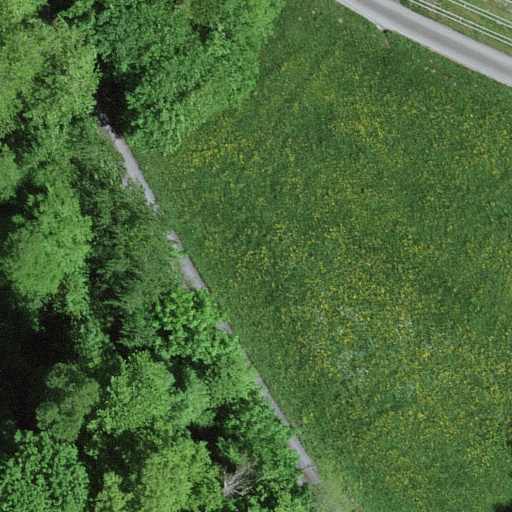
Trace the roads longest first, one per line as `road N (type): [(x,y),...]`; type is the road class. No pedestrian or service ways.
road 1 (track): [(28,0),(196,314),(330,511)]
road 2 (track): [(511,73),(362,0)]
